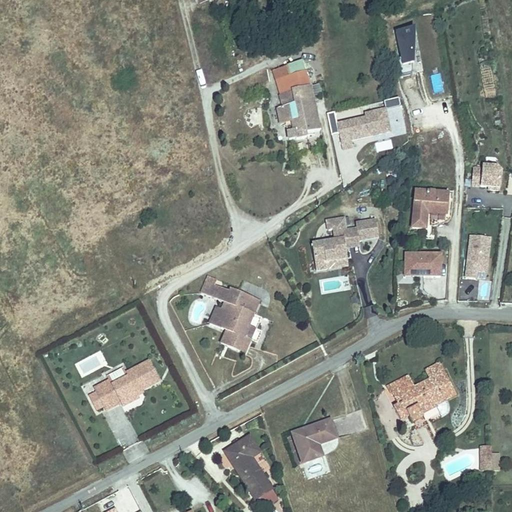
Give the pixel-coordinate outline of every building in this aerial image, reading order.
[(415,30),(396,33),(401,59),(393,61),(397,76),(411,73),(411,66),(414,65),(415,30)] [(287,69),(269,75),(279,109),(288,141),(290,146),(297,144),(296,141),(320,134),(303,75),(290,79),(287,69)] [(434,96),(444,94),(439,74),(429,76),(434,96)] [(385,102),(386,110),(401,107),(399,100),(385,102)] [(385,111),(365,115),(366,119),(338,125),(343,151),(352,149),(351,142),(390,134),(385,111)] [(473,168),(471,187),(499,190),(501,172),(497,167),(482,166),(482,169),(473,168)] [(418,194),(415,229),(429,230),(430,215),(449,215),(450,195),(418,194)] [(344,230),(343,217),(325,220),(326,228),(332,228),(334,239),(328,240),(309,242),(312,270),(324,268),(323,261),(345,258),(344,247),(347,244),(344,230)] [(357,222),(358,228),(359,239),(379,236),(377,220),(357,222)] [(359,239),(358,228),(344,230),(347,244),(344,247),(360,245),(359,239)] [(490,239),(470,237),(464,277),(476,280),(477,272),(486,274),(490,239)] [(440,256),(404,255),(404,277),(440,278),(440,256)] [(346,265),(345,258),(323,261),(324,268),(346,265)] [(209,294),(214,282),(208,280),(210,275),(201,271),(194,287),(209,294)] [(223,286),(214,282),(209,294),(218,297),(215,304),(209,301),(201,320),(221,328),(216,339),(219,340),(238,348),(245,333),(238,331),(243,319),(240,318),(244,307),(247,309),(253,295),(224,283),(223,286)] [(238,331),(245,333),(249,322),(243,319),(238,331)] [(136,397),(134,393),(139,390),(157,381),(147,362),(124,374),(126,378),(110,386),(107,381),(92,389),(94,393),(87,397),(94,410),(101,406),(103,411),(118,403),(120,407),(137,399),(136,397)] [(434,381),(449,373),(445,365),(430,372),(434,381)] [(415,386),(394,396),(400,407),(395,409),(402,423),(410,419),(413,426),(423,420),(421,415),(444,403),(445,404),(461,396),(449,373),(434,381),(417,389),(415,386)] [(393,397),(394,396),(415,386),(412,379),(389,390),(393,397)] [(305,464),(323,456),(327,455),(333,452),(336,450),(338,446),(338,443),(338,439),(331,420),(328,422),(292,436),(305,464)] [(421,434),(410,435),(411,445),(422,444),(421,434)] [(258,435),(237,446),(245,462),(239,465),(257,499),(275,489),(257,455),(265,451),(258,435)] [(495,471),(495,448),(480,448),(480,471),(495,471)] [(258,502),(262,510),(279,501),(274,493),(258,502)]
